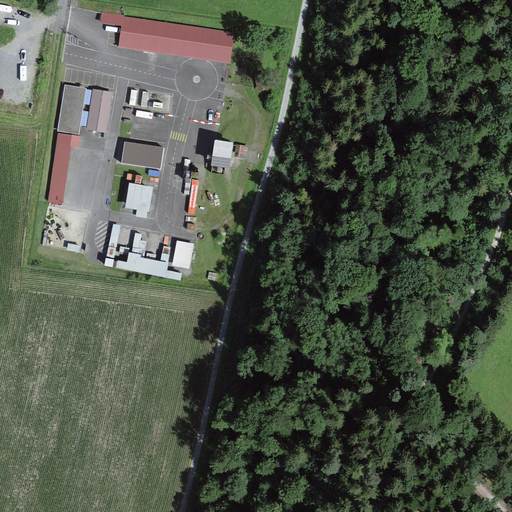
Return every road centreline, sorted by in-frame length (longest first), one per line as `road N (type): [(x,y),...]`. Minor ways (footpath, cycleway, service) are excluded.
road 1 (track): [(306,0),(181,511)]
road 2 (track): [(511,509),(454,447),(432,393),(511,194)]
